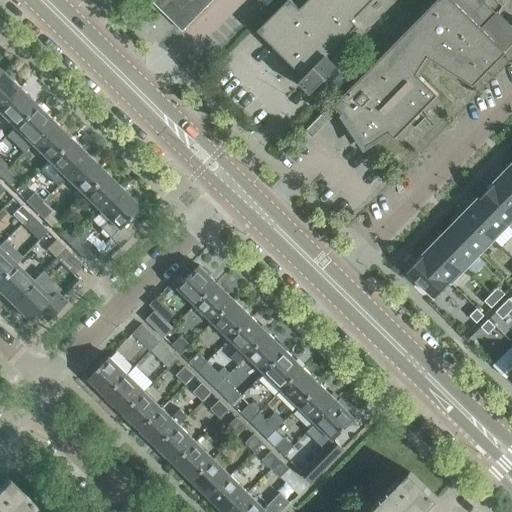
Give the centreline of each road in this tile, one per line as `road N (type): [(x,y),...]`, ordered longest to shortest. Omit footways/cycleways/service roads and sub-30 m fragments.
road 1 (residential): [(41,389),(233,186)]
road 2 (secondary): [(233,186),(41,0)]
road 3 (residential): [(331,282),(511,103)]
road 4 (secondary): [(511,456),(331,282)]
road 5 (unclassified): [(142,511),(53,423),(41,389)]
road 6 (secondary): [(331,282),(233,186)]
